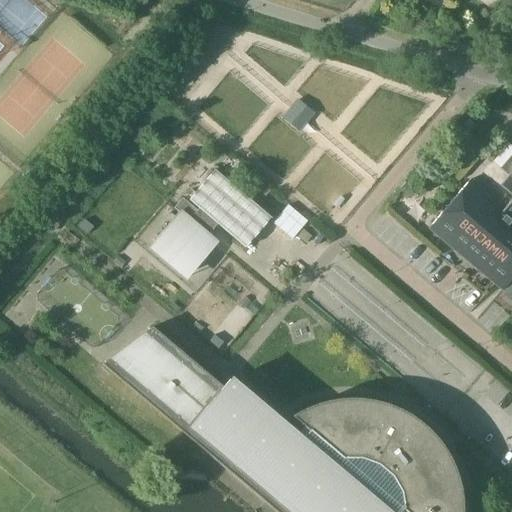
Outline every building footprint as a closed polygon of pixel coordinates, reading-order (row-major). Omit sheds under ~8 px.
[(478,0),(503,18),(511,5),(511,0),(427,0),(439,8),(445,0),(478,0)] [(310,110),(297,99),(281,117),(294,128),(310,110)] [(511,198),(503,207),(470,180),(429,228),(503,290),(511,279),(511,155),(501,168),(510,176),(502,185),(511,193),(511,198)] [(179,212),(156,239),(194,272),(215,246),(217,244),(207,236),(209,234),(214,227),(217,224),(245,248),(271,217),(214,170),(189,200),(199,209),(189,220),(179,212)] [(408,197),(416,187),(410,182),(401,192),(408,197)] [(55,214),(45,227),(52,233),(62,220),(55,214)] [(85,219),(78,227),(87,234),(93,227),(85,219)] [(303,229),(297,236),(306,243),(312,236),(303,229)] [(118,256),(113,262),(121,268),(125,262),(118,256)] [(250,301),(245,297),(239,304),(244,308),(250,301)] [(461,511),(461,508),(461,502),(461,496),(460,490),(459,484),(457,479),(455,473),(453,467),(451,462),(448,457),(445,452),(442,447),(438,442),(435,437),(431,433),(427,429),(422,425),(418,421),(413,418),(408,415),(403,412),(397,409),(392,407),(386,405),(381,403),(375,402),(369,400),(364,400),(358,399),(352,399),(346,399),(340,399),(334,400),(328,401),(323,402),(317,404),(311,406),(306,408),(301,411),(295,414),(290,417),(303,427),(295,436),(289,443),(276,433),(151,327),(101,364),(269,507),(275,511),(286,511),(290,509),(293,511),(461,511)]
